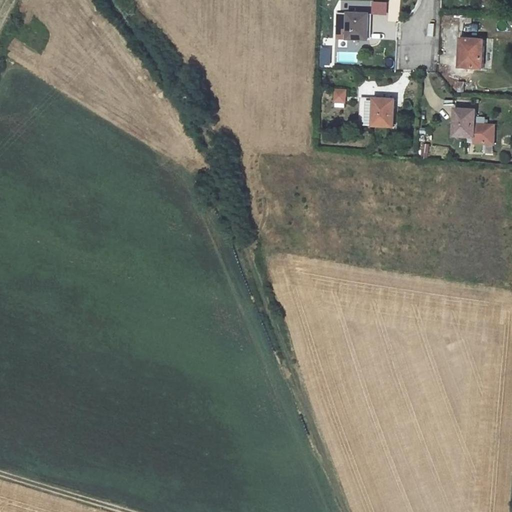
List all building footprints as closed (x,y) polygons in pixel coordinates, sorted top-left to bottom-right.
[(350,35),(370,36),(371,12),(340,10),(340,23),(351,24),(350,35)] [(463,46),(462,63),(486,65),(487,36),(461,34),(460,46),(463,46)] [(348,104),(348,89),(336,89),(336,104),(348,104)] [(397,97),(363,95),(362,121),(396,123),(397,97)] [(477,113),(477,106),(457,105),(456,132),(475,134),(475,139),(496,140),(497,121),(487,121),(487,113),(477,113)]
